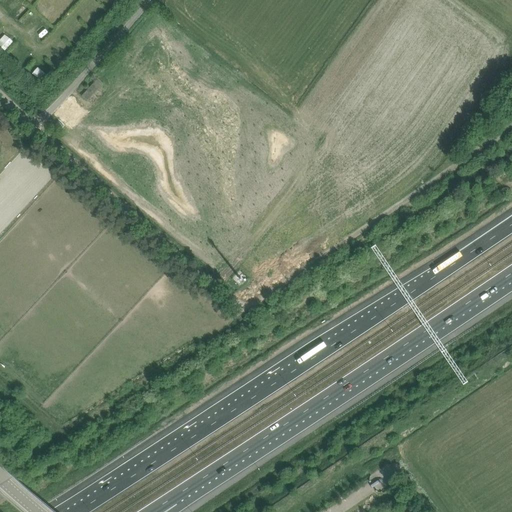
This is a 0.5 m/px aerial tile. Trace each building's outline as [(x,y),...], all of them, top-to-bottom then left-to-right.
[(92,0),(91,4),(101,9),(105,0),(92,0)] [(32,18),(41,9),(37,5),(28,14),(32,18)] [(82,35),(90,26),(85,22),(77,31),(82,35)] [(3,34),(9,41),(15,36),(9,29),(3,34)] [(86,100),(103,83),(98,78),(82,96),(86,100)]
